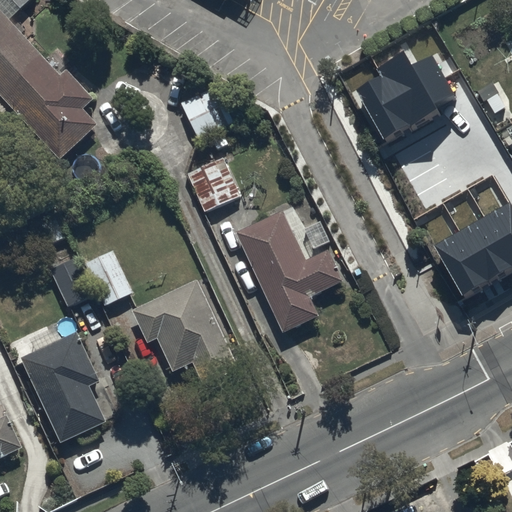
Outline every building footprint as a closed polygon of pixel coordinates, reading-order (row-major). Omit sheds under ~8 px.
[(65,70),(59,75),(0,9),(0,95),(58,159),(96,125),(81,109),(92,99),(65,70)] [(442,43),(430,22),(399,41),(411,62),(442,43)] [(360,94),(387,144),(440,115),(438,111),(456,101),(435,61),(415,72),(407,58),(381,73),(385,80),(360,94)] [(215,85),(179,105),(198,140),(234,121),(215,85)] [(221,156),(185,171),(203,211),(239,196),(221,156)] [(438,250),(467,299),(511,273),(511,209),(511,208),(438,250)] [(281,211),(235,232),(280,332),(316,316),(308,297),(341,282),(326,250),(303,260),(281,211)] [(112,249),(83,262),(103,305),(132,292),(112,249)] [(73,257),(48,268),(66,307),(91,296),(73,257)] [(195,281),(131,311),(145,342),(155,338),(170,371),(192,361),(202,383),(235,367),(195,281)] [(75,331),(18,358),(58,443),(105,422),(87,385),(98,380),(75,331)] [(0,456),(20,447),(5,415),(0,417),(0,456)]
